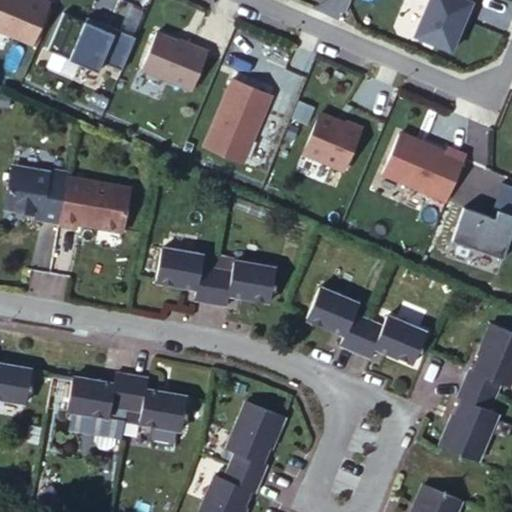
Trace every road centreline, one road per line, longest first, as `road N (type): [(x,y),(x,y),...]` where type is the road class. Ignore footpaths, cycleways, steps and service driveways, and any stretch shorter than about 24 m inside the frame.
road 1 (residential): [(352,391),(235,343),(0,301)]
road 2 (residential): [(257,0),(469,89),(503,75),(511,56)]
road 3 (residential): [(352,391),(297,498),(328,511)]
